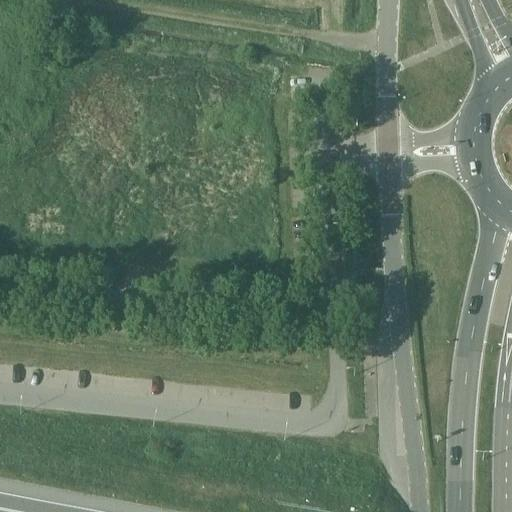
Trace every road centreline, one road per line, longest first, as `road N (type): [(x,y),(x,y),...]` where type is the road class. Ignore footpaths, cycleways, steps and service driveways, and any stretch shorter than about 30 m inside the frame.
road 1 (unclassified): [(421,511),(392,215),(390,0)]
road 2 (primary): [(495,198),(465,378),(460,511)]
road 3 (track): [(309,35),(73,0)]
road 4 (primary): [(511,80),(479,121),(477,166),(495,198)]
